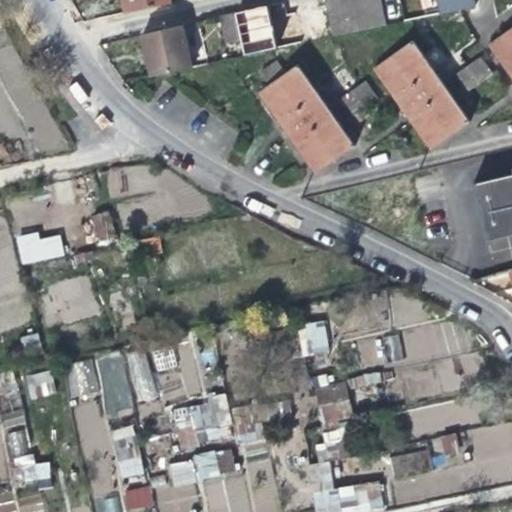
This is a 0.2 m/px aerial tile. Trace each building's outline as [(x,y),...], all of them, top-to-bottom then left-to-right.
[(121,0),(124,11),(169,1),(168,0),(121,0)] [(324,0),(333,36),(358,31),(351,0),(324,0)] [(379,0),(351,0),(358,31),(385,25),(379,0)] [(473,6),(471,0),(445,0),(448,12),(473,6)] [(223,44),(241,40),(236,19),(235,13),(217,17),(223,44)] [(261,13),(236,19),(241,40),(244,55),(270,50),(261,13)] [(189,67),(180,25),(140,34),(145,56),(150,76),(189,67)] [(511,27),(488,45),(506,68),(511,76),(511,27)] [(412,39),(374,67),(383,80),(404,109),(433,148),(471,119),(459,103),(428,60),(412,39)] [(492,73),(479,56),(453,76),(466,93),(492,73)] [(297,64),(284,74),(274,61),(258,73),(268,85),(259,92),(268,104),(281,123),(317,171),(355,143),(342,125),(309,80),(297,64)] [(376,96),(365,81),(339,100),(350,115),(376,96)] [(511,172),(475,180),(481,214),(487,239),(511,233),(511,172)] [(87,218),(97,245),(118,237),(107,210),(87,218)] [(20,264),(63,256),(59,231),(15,238),(20,264)] [(90,280),(68,278),(65,308),(87,311),(90,280)] [(302,355),(329,352),(325,321),(298,325),(302,355)] [(384,336),(388,359),(402,357),(398,334),(384,336)] [(178,390),(199,389),(196,344),(153,346),(154,369),(177,368),(178,390)] [(131,352),(138,401),(154,399),(148,350),(131,352)] [(103,416),(130,414),(126,355),(99,357),(103,416)] [(77,361),(80,392),(98,391),(95,360),(77,361)] [(30,398),(55,394),(51,372),(26,375),(30,398)] [(348,383),(318,385),(320,423),(350,422),(348,383)] [(177,446),(231,439),(226,398),(171,405),(177,446)] [(110,430),(119,479),(143,475),(134,426),(110,430)] [(12,456),(29,452),(24,429),(6,433),(12,456)] [(314,440),(321,461),(348,452),(341,431),(314,440)] [(455,434),(429,437),(430,450),(390,455),(392,473),(459,464),(455,434)] [(202,480),(207,511),(248,511),(238,448),(168,460),(171,484),(202,480)] [(48,461),(34,463),(32,455),(14,457),(18,487),(51,483),(48,461)] [(309,464),(316,511),(376,511),(383,511),(379,481),(333,488),(329,461),(309,464)] [(125,510),(153,507),(151,487),(123,490),(125,510)]
